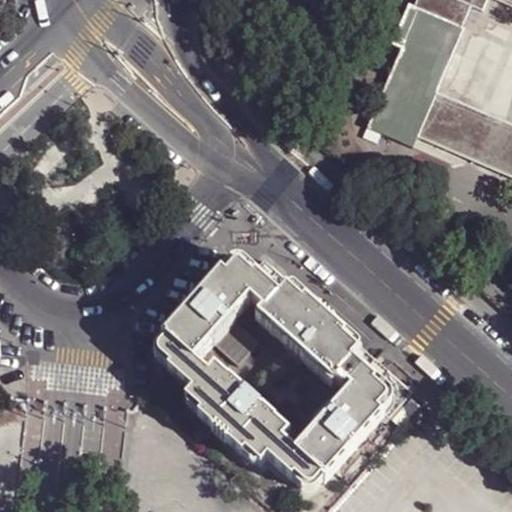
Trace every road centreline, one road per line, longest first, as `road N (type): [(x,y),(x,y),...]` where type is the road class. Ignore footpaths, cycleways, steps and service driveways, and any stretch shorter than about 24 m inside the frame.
road 1 (tertiary): [(249,160),(511,395)]
road 2 (residential): [(0,261),(51,310),(114,309),(249,160)]
road 3 (tertiary): [(107,21),(249,160)]
road 4 (primary): [(0,143),(76,78),(107,21)]
